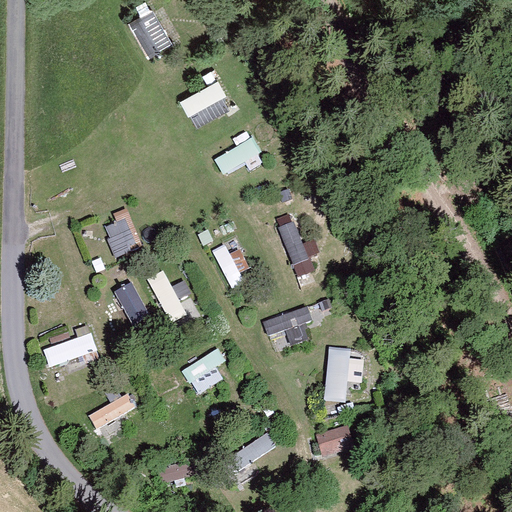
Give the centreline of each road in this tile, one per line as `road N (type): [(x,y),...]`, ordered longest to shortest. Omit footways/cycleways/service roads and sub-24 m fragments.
road 1 (unclassified): [(17,0),(11,304),(18,391),(49,456),(107,511)]
road 2 (track): [(511,328),(328,0)]
